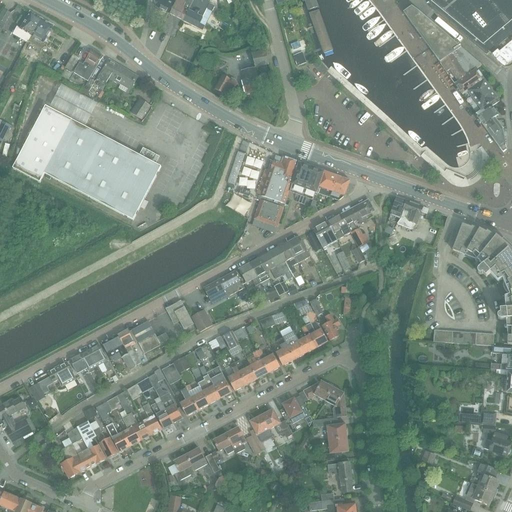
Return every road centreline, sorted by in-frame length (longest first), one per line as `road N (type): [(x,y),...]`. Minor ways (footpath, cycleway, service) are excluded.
road 1 (residential): [(376,511),(360,373),(343,359),(90,487),(82,504)]
road 2 (residential): [(0,388),(385,180)]
road 3 (secondary): [(289,143),(204,104),(42,0)]
road 4 (residential): [(511,165),(503,165),(392,19)]
road 5 (unclassified): [(289,143),(292,97),(266,0)]
road 6 (secondary): [(511,222),(385,180)]
